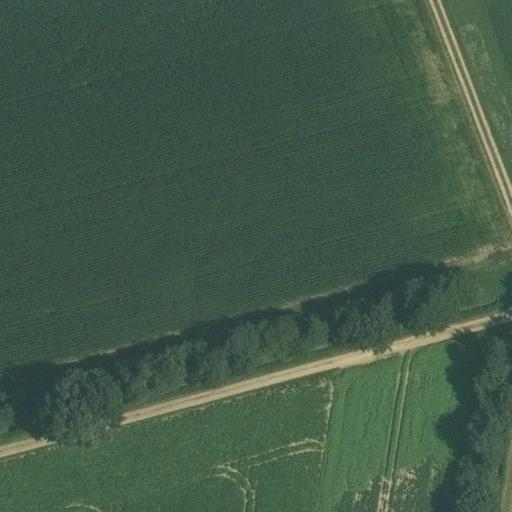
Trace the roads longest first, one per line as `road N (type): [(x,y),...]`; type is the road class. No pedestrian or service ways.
road 1 (track): [(0,451),(511,315)]
road 2 (track): [(511,214),(430,0)]
